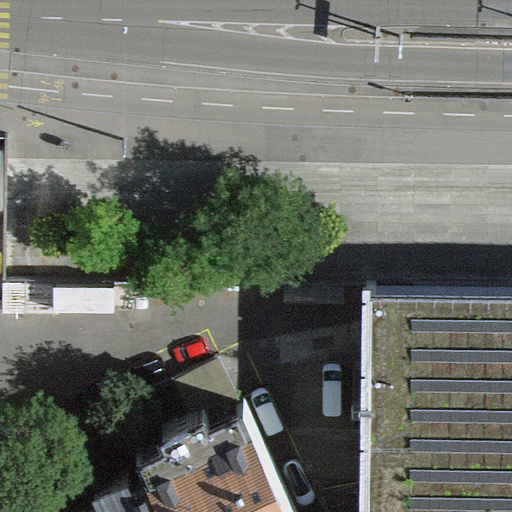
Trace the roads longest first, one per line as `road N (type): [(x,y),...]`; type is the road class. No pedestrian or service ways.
road 1 (motorway): [(162,4),(346,59),(511,67)]
road 2 (primary): [(162,4),(511,10)]
road 3 (motorway): [(287,0),(511,2)]
road 4 (primary): [(0,1),(162,4)]
